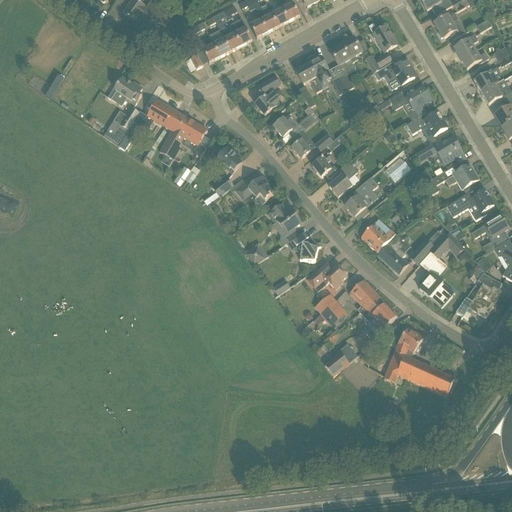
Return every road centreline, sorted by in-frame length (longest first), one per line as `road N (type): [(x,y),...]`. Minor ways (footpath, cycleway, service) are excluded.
road 1 (residential): [(488,345),(462,344),(394,297),(226,120),(212,94)]
road 2 (residential): [(511,197),(403,0)]
road 3 (residential): [(212,94),(179,90),(55,0)]
road 4 (primary): [(248,511),(432,491)]
road 5 (residential): [(212,94),(368,0)]
